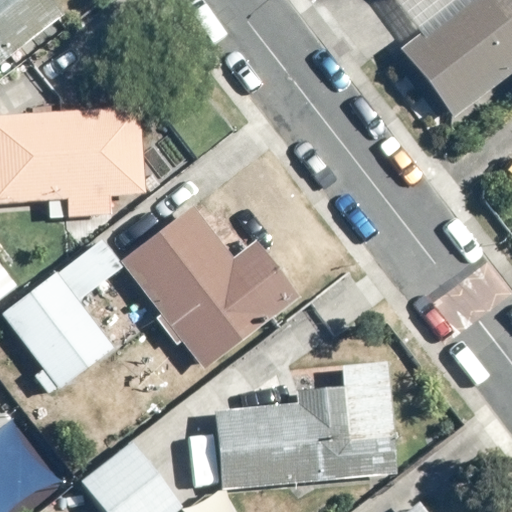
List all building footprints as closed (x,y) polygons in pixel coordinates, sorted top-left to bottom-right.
[(0,0),(0,64),(65,14),(54,0),(0,0)] [(511,0),(463,0),(401,48),(454,117),(511,71),(511,0)] [(138,101),(0,112),(0,205),(67,200),(69,219),(111,215),(110,194),(145,191),(138,101)] [(195,208),(124,262),(205,369),(302,296),(259,239),(233,258),(195,208)] [(96,241),(0,310),(0,316),(35,364),(24,372),(44,399),(109,352),(72,302),(117,269),(96,241)] [(0,300),(13,291),(0,273),(0,300)] [(298,403),(214,411),(221,490),(397,474),(388,364),(342,368),(344,387),(297,391),(298,403)] [(178,511),(180,511),(132,445),(80,483),(101,511),(178,511)] [(429,511),(421,502),(407,511),(429,511)]
